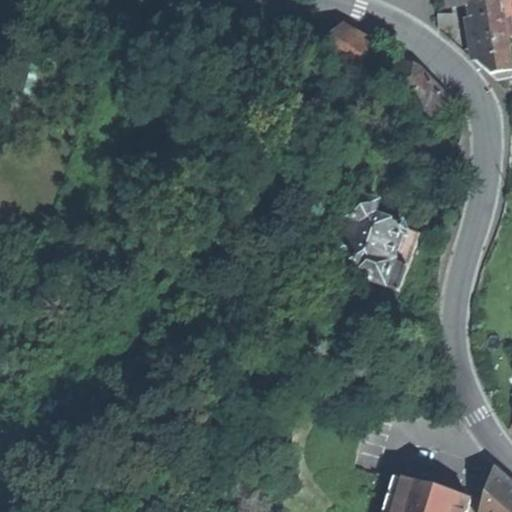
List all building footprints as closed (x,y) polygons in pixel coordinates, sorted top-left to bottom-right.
[(446,0),(448,8),(473,4),(501,0),(446,0)] [(479,43),(482,68),(492,76),(511,71),(511,57),(503,0),(501,0),(473,4),(479,43)] [(374,45),(341,23),(323,50),(355,72),(374,45)] [(407,62),(400,58),(395,63),(400,69),(407,62)] [(400,69),(378,89),(390,103),(406,89),(436,121),(454,105),(421,71),(407,62),(400,69)] [(381,207),(360,199),(339,259),(348,263),(345,270),(355,274),(354,277),(401,294),(411,267),(422,236),(376,220),(381,207)] [(511,511),(511,484),(499,473),(485,511),(511,511)] [(470,511),(473,502),(407,482),(407,483),(393,479),(383,511),(470,511)]
